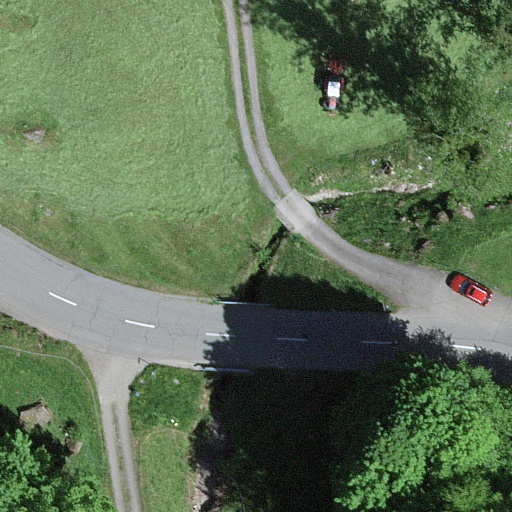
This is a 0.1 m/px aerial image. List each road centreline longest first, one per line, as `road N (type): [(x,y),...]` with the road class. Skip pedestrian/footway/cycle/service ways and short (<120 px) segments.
road 1 (unclassified): [(511,359),(119,319),(62,305),(0,260)]
road 2 (track): [(511,343),(313,234),(280,199),(256,143),(241,0)]
road 3 (track): [(119,319),(111,390),(129,511)]
